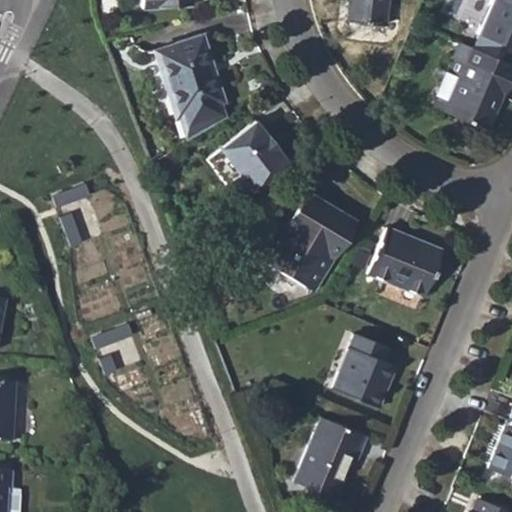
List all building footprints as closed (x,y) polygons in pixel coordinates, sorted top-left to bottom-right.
[(383,25),(385,0),(346,0),(344,20),(383,25)] [(511,0),(489,0),(474,33),(511,49),(511,0)] [(183,139),(216,120),(221,117),(217,102),(222,100),(213,73),(210,74),(205,60),(209,59),(200,33),(152,49),(174,116),(175,116),(183,139)] [(485,130),(507,79),(450,55),(444,70),(435,66),(431,75),(440,79),(429,106),(451,115),(454,108),(466,113),(463,120),(485,130)] [(205,60),(210,74),(213,73),(209,59),(205,60)] [(451,115),(463,120),(466,113),(454,108),(451,115)] [(256,186),(292,159),(257,115),(221,143),(242,169),(232,178),(230,180),(229,184),(239,196),(243,196),(256,186)] [(334,207),(332,210),(302,192),(282,225),(275,220),(254,255),(313,290),(327,267),(324,265),(329,257),(331,259),(354,220),(334,207)] [(432,267),(440,248),(386,225),(367,272),(421,294),(429,274),(426,273),(429,266),(432,267)] [(380,359),(386,345),(353,331),(329,387),(376,406),(393,364),(380,359)] [(0,440),(10,441),(13,381),(0,380),(0,440)] [(511,405),(505,426),(502,425),(486,467),(511,477),(511,405)] [(355,458),(364,434),(318,415),(292,480),(320,492),(323,483),(337,489),(345,468),(341,466),(346,454),(351,456),(355,458)] [(341,466),(345,468),(351,456),(346,454),(341,466)] [(0,511),(18,511),(19,489),(8,488),(8,471),(0,470),(0,511)] [(320,492),(334,497),(337,489),(323,483),(320,492)] [(477,497),(470,511),(468,510),(467,511),(511,511),(477,497)]
